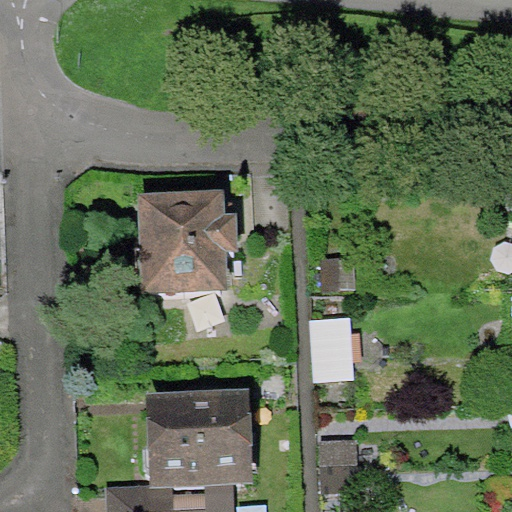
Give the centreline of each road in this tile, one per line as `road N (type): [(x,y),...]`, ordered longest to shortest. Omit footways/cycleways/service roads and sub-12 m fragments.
road 1 (residential): [(36,94),(145,138),(294,143),(511,132)]
road 2 (residential): [(36,94),(34,507),(0,507)]
